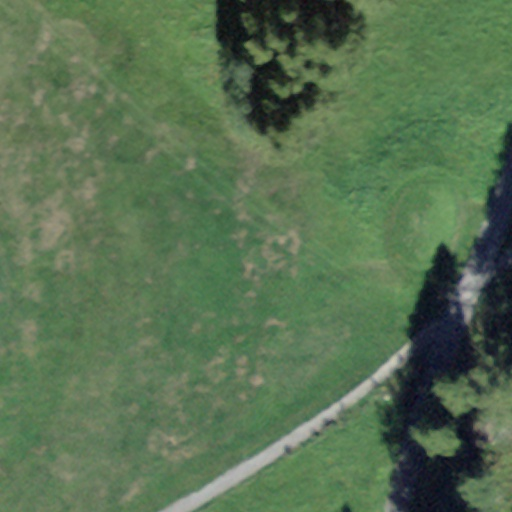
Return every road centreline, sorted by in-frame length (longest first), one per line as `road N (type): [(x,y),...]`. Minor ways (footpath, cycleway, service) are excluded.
road 1 (track): [(399,511),(458,327)]
road 2 (track): [(511,175),(466,306)]
